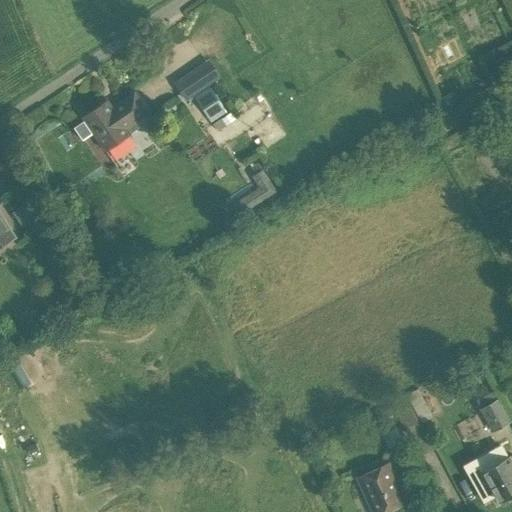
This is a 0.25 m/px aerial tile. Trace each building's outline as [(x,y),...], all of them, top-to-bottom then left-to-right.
[(511,83),(496,92),(503,106),(511,101),(511,83)] [(227,112),(210,86),(194,96),(211,122),(227,112)] [(156,117),(141,96),(118,112),(114,106),(89,124),(77,133),(85,144),(97,135),(113,156),(137,138),(134,133),(156,117)] [(169,167),(154,181),(167,196),(182,183),(169,167)] [(239,203),(244,211),(276,191),(262,167),(254,172),(251,174),(258,186),(236,200),(239,203)] [(0,217),(0,244),(13,237),(0,217)] [(511,421),(498,398),(479,409),(492,433),(511,421)] [(411,433),(422,427),(421,424),(411,406),(397,413),(408,434),(411,433)] [(35,443),(27,446),(30,454),(38,451),(35,443)] [(483,472),(499,501),(511,493),(511,462),(509,457),(508,458),(502,448),(490,455),(495,465),(483,472)] [(388,462),(358,476),(374,511),(382,511),(406,501),(388,462)]
